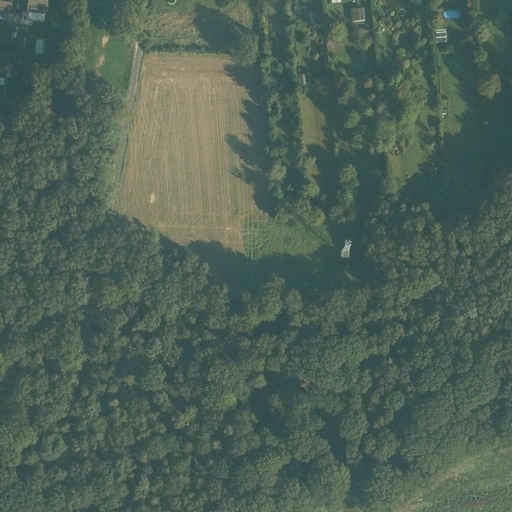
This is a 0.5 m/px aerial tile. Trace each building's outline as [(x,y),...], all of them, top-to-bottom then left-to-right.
[(0,0),(0,13),(7,14),(9,15),(10,0),(0,0)] [(45,16),(46,16),(47,0),(29,0),(28,14),(45,16)] [(350,11),(351,23),(364,22),(363,10),(350,11)] [(21,13),(21,16),(20,25),(32,26),(32,21),(27,20),(28,14),(21,13)] [(27,20),(32,21),(44,22),(45,16),(28,14),(27,20)] [(21,16),(14,15),(12,25),(12,31),(19,32),(20,25),(21,16)] [(434,31),(436,44),(446,43),(445,30),(434,31)] [(18,37),(16,56),(23,57),(25,38),(18,37)] [(5,62),(15,63),(16,56),(5,55),(5,62)] [(6,66),(4,80),(13,81),(14,67),(6,66)] [(297,76),(298,86),(307,85),(306,75),(297,76)] [(0,129),(7,131),(8,119),(0,117),(0,129)]
